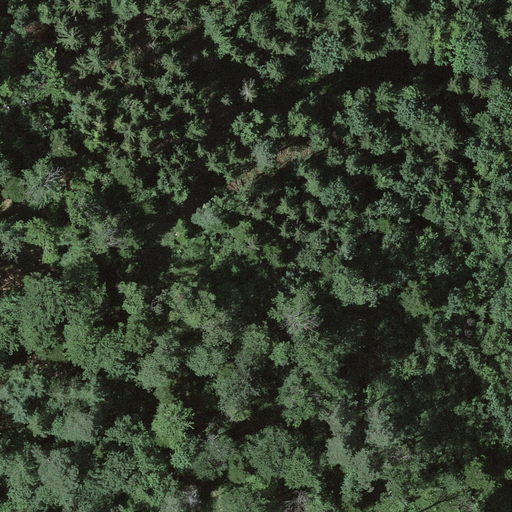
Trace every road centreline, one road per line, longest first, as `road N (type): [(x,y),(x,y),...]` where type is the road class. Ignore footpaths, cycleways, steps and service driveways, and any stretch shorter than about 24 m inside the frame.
road 1 (track): [(205,441),(195,393),(152,341),(0,250)]
road 2 (track): [(20,511),(180,473),(205,441)]
